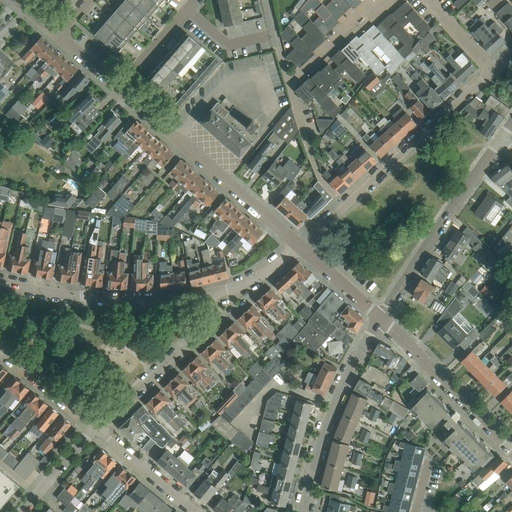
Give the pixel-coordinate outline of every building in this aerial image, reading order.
[(126,19),(136,7),(128,0),(119,0),(113,8),(126,19)] [(149,18),(159,6),(152,0),(142,0),(136,7),(149,18)] [(240,11),(238,0),(221,4),(223,15),(240,11)] [(325,7),(326,7),(319,0),(308,0),(301,9),(305,14),(311,7),(320,16),(315,21),(320,26),(322,24),(329,30),(339,21),(337,19),(325,7)] [(346,0),(331,0),(332,0),(326,7),(325,7),(337,19),(351,5),(346,0)] [(346,0),(351,5),(354,9),(362,1),(361,0),(346,0)] [(467,0),(456,0),(453,3),(458,9),(467,0)] [(407,2),(392,15),(403,28),(403,27),(410,21),(424,37),(431,28),(407,2)] [(504,23),(511,31),(511,5),(509,2),(504,7),(505,8),(498,14),(497,13),(496,13),(505,22),(504,23)] [(138,30),(149,18),(136,7),(126,19),(138,30)] [(115,30),(126,19),(113,8),(103,19),(115,30)] [(327,37),(305,14),(301,9),(294,18),(307,32),(301,38),(300,39),(312,51),(327,37)] [(243,22),(240,11),(223,15),(226,26),(243,22)] [(417,43),(403,27),(403,28),(392,15),(391,14),(381,24),(387,31),(385,33),(389,38),(394,34),(404,45),(398,51),(405,59),(413,48),(417,43)] [(495,22),(488,28),(484,24),(486,23),(481,17),(475,23),(499,49),(506,42),(499,34),(503,31),(495,22)] [(105,43),(115,30),(103,19),(92,32),(105,43)] [(128,41),(138,30),(126,19),(115,30),(128,41)] [(468,29),(491,56),(499,49),(477,25),(475,23),(468,29)] [(430,33),(434,38),(443,30),(437,24),(429,32),(430,33)] [(300,39),(301,38),(288,25),(281,34),(283,40),(287,40),(295,48),(286,56),(287,60),(292,59),(299,67),(314,53),(312,51),(300,39)] [(404,59),(405,59),(398,51),(375,25),(360,39),(371,51),(378,45),(392,61),(385,67),(385,68),(392,75),(404,59)] [(118,54),(128,41),(115,30),(105,43),(118,54)] [(187,33),(178,42),(193,55),(202,46),(187,33)] [(421,40),(430,50),(438,42),(434,38),(430,33),(421,40)] [(41,57),(51,45),(41,37),(23,58),(27,62),(36,53),(41,57)] [(371,51),(360,39),(358,37),(351,43),(350,42),(341,50),(342,50),(342,49),(343,50),(354,62),(361,56),(378,75),(385,68),(385,67),(371,51)] [(413,48),(417,53),(421,50),(426,56),(431,51),(430,50),(421,40),(420,39),(417,43),(413,48)] [(193,55),(178,42),(171,51),(186,64),(193,55)] [(35,82),(60,53),(51,45),(41,57),(46,62),(31,78),(35,82)] [(405,59),(404,59),(408,63),(418,54),(417,53),(413,48),(405,59)] [(477,69),(470,61),(471,59),(464,51),(459,56),(452,48),(448,52),(450,54),(455,59),(470,75),(477,69)] [(366,76),(354,62),(343,50),(342,49),(342,50),(332,59),(338,66),(335,68),(340,73),(345,69),(358,83),(366,76)] [(0,74),(12,61),(0,50),(0,74)] [(186,64),(171,51),(163,60),(178,73),(186,64)] [(50,74),(54,69),(58,72),(69,61),(60,53),(35,82),(32,85),(35,87),(48,73),(50,74)] [(470,75),(455,59),(450,54),(446,58),(456,69),(452,72),(462,83),(470,75)] [(219,61),(216,58),(208,67),(211,70),(219,61)] [(178,73),(163,60),(155,69),(170,82),(178,73)] [(60,91),(79,69),(69,61),(58,72),(64,77),(55,87),(60,91)] [(450,75),(446,78),(432,63),(429,66),(431,68),(452,91),(459,85),(450,75)] [(344,81),(334,70),(328,64),(320,71),(321,72),(335,87),(335,88),(335,89),(344,81)] [(443,100),(430,87),(410,65),(405,70),(421,88),(416,92),(425,103),(432,110),(443,100)] [(203,80),(211,70),(208,67),(200,76),(203,80)] [(452,91),(431,68),(426,72),(439,85),(435,89),(444,99),(452,91)] [(170,82),(155,69),(147,78),(162,92),(170,82)] [(335,87),(321,72),(320,71),(319,70),(311,77),(312,78),(327,95),(327,94),(335,88),(335,87)] [(80,91),(90,79),(82,72),(62,94),(67,99),(77,88),(80,91)] [(381,80),(374,73),(363,83),(370,90),(381,80)] [(429,112),(409,90),(410,89),(397,74),(392,79),(399,86),(397,88),(413,105),(410,108),(421,119),(422,118),(422,119),(426,115),(426,114),(429,112)] [(195,89),(203,80),(200,76),(196,81),(192,86),(195,89)] [(341,110),(327,94),(327,95),(312,78),(311,77),(305,84),(304,83),(295,90),(307,104),(314,97),(334,118),(341,110)] [(0,81),(0,103),(11,91),(0,81)] [(187,98),(195,89),(192,86),(184,95),(187,98)] [(43,90),(32,102),(38,107),(49,96),(43,90)] [(85,113),(90,108),(97,101),(89,93),(67,115),(83,131),(93,121),(85,113)] [(179,107),(187,98),(184,95),(176,104),(179,107)] [(477,96),(469,103),(481,113),(499,126),(505,117),(504,117),(510,109),(491,95),(485,104),(482,101),(482,100),(477,96)] [(235,105),(226,97),(222,102),(231,109),(235,105)] [(253,132),(259,126),(252,120),(247,126),(218,101),(204,117),(202,115),(199,120),(201,121),(200,122),(240,157),(258,136),(253,132)] [(469,103),(463,108),(469,113),(474,117),(475,116),(478,117),(478,118),(484,122),(479,130),(489,139),(493,134),(499,126),(481,113),(469,103)] [(265,157),(280,137),(289,144),(293,138),(299,131),(291,106),(272,130),(274,132),(248,165),(257,172),(263,164),(268,159),(265,157)] [(417,124),(410,116),(401,107),(393,115),(398,121),(408,132),(417,124)] [(11,108),(5,114),(14,123),(20,116),(11,108)] [(344,111),(340,116),(345,120),(349,115),(344,111)] [(58,113),(51,120),(57,127),(64,120),(58,113)] [(100,130),(84,147),(86,149),(91,154),(103,141),(115,128),(122,121),(114,113),(107,121),(104,124),(103,123),(98,129),(100,130)] [(469,113),(465,118),(470,123),(474,117),(469,113)] [(408,132),(398,121),(393,115),(392,116),(397,122),(394,125),(389,120),(388,121),(384,117),(380,121),(389,130),(399,140),(408,132)] [(339,117),(330,128),(332,129),(336,134),(345,125),(339,117)] [(23,118),(17,124),(21,129),(27,122),(23,118)] [(31,120),(24,128),(30,134),(38,127),(31,120)] [(135,140),(146,128),(141,124),(140,125),(136,121),(134,123),(129,120),(115,137),(124,145),(128,148),(132,144),(135,140)] [(399,140),(389,130),(380,121),(376,124),(380,129),(379,129),(384,134),(380,138),(390,148),(399,140)] [(319,126),(321,135),(327,127),(319,127),(319,126)] [(145,149),(155,138),(151,134),(152,133),(146,128),(135,140),(132,144),(128,148),(126,150),(131,155),(140,145),(145,149)] [(332,129),(327,133),(331,138),(336,134),(332,129)] [(48,133),(40,141),(47,148),(55,140),(48,133)] [(390,148),(380,138),(375,143),(366,133),(362,137),(374,149),(381,157),(390,148)] [(81,134),(77,138),(81,143),(85,138),(81,134)] [(148,165),(165,145),(160,140),(159,141),(155,138),(145,149),(149,153),(142,160),(148,165)] [(367,169),(376,161),(361,144),(352,152),(358,158),(367,169)] [(168,162),(174,155),(170,151),(171,150),(165,145),(148,165),(152,169),(159,161),(164,166),(168,162)] [(358,177),(349,166),(348,166),(344,162),(340,158),(332,149),(329,153),(344,170),(339,174),(349,185),(358,177)] [(69,154),(63,161),(69,166),(75,160),(69,154)] [(367,169),(358,158),(349,166),(358,177),(367,169)] [(180,180),(191,168),(186,163),(185,164),(180,160),(170,171),(180,180)] [(291,181),(297,173),(300,169),(289,160),(283,168),(274,161),(262,176),(276,187),(285,176),(291,181)] [(511,171),(506,164),(491,176),(499,187),(500,186),(510,196),(511,198),(511,179),(511,171)] [(190,188),(200,177),(196,173),(196,172),(191,168),(180,180),(177,184),(173,188),(177,191),(179,188),(185,193),(190,188)] [(349,185),(339,174),(330,183),(340,194),(349,185)] [(106,194),(113,200),(129,182),(122,176),(106,194)] [(192,205),(210,184),(205,179),(204,180),(200,177),(190,188),(195,193),(172,220),(167,215),(160,223),(169,226),(173,227),(190,207),(192,205)] [(311,218),(333,198),(318,181),(314,186),(321,192),(310,206),(302,200),(296,206),(308,216),(309,215),(311,218)] [(209,205),(219,194),(215,190),(216,189),(210,184),(192,205),(196,208),(200,203),(203,200),(209,205)] [(296,196),(297,195),(291,191),(293,189),(292,188),(288,185),(272,203),(287,216),(296,206),(302,200),(296,196)] [(1,186),(0,190),(0,194),(10,197),(12,189),(1,186)] [(92,208),(106,194),(99,187),(85,202),(92,208)] [(54,196),(46,205),(75,208),(83,200),(75,200),(68,193),(64,197),(54,196)] [(10,197),(0,194),(0,199),(9,202),(10,197)] [(114,215),(125,216),(126,216),(135,206),(122,195),(106,214),(114,215)] [(489,224),(503,206),(497,201),(489,195),(482,204),(484,206),(477,215),(489,224)] [(218,227),(236,206),(230,202),(229,203),(225,199),(218,207),(216,206),(209,214),(217,220),(214,224),(215,224),(218,227)] [(54,217),(55,208),(44,206),(44,207),(43,212),(42,215),(54,217)] [(234,228),(244,216),(240,212),(241,211),(236,206),(218,227),(223,231),(229,223),(234,228)] [(299,226),(308,216),(296,206),(287,216),(299,226)] [(151,213),(160,222),(164,216),(155,208),(151,213)] [(89,220),(90,212),(79,210),(78,218),(89,220)] [(72,238),(77,213),(68,211),(62,236),(72,238)] [(123,224),(125,216),(114,215),(113,223),(123,224)] [(136,226),(136,219),(135,219),(135,218),(126,216),(125,216),(123,224),(123,226),(134,228),(135,226),(136,226)] [(244,236),(255,223),(249,218),(248,219),(244,216),(234,228),(239,232),(222,250),(225,256),(232,249),(241,239),(243,236),(244,236)] [(146,234),(147,220),(136,219),(136,226),(146,228),(145,234),(146,234)] [(157,240),(158,222),(157,221),(147,220),(146,234),(157,235),(156,240),(157,240)] [(170,241),(169,226),(160,223),(158,222),(157,240),(170,241)] [(253,245),(264,233),(259,229),(260,228),(255,223),(244,236),(253,245)] [(511,225),(501,239),(510,248),(511,246),(511,225)] [(11,229),(3,227),(0,237),(0,267),(2,268),(11,229)] [(96,257),(95,257),(97,245),(100,228),(95,228),(90,240),(88,254),(86,256),(84,269),(83,269),(81,284),(92,285),(96,257)] [(18,272),(28,229),(27,229),(26,233),(19,232),(16,243),(18,243),(15,255),(10,254),(7,269),(18,272)] [(27,258),(29,246),(33,230),(32,230),(28,229),(18,272),(27,274),(31,258),(27,258)] [(196,229),(194,234),(204,239),(206,233),(196,229)] [(460,252),(470,238),(457,230),(442,252),(460,264),(466,256),(460,252)] [(211,234),(204,242),(216,247),(219,244),(221,242),(211,234)] [(489,235),(483,243),(491,249),(497,241),(489,235)] [(236,252),(244,242),(241,239),(232,249),(236,252)] [(42,277),(49,241),(43,240),(42,248),(39,260),(35,259),(34,265),(32,275),(42,277)] [(58,252),(54,251),(53,251),(55,242),(49,241),(42,277),(52,279),(54,269),(55,263),(58,252)] [(473,248),(483,260),(490,252),(479,241),(473,248)] [(97,245),(95,257),(96,257),(92,285),(102,286),(103,277),(105,264),(101,263),(104,246),(97,245)] [(116,288),(120,253),(120,249),(112,248),(111,259),(113,260),(112,271),(108,271),(106,287),(116,288)] [(217,280),(213,264),(209,249),(202,251),(205,266),(201,267),(205,283),(217,280)] [(71,254),(66,281),(77,283),(82,253),(71,251),(71,254)] [(71,254),(70,253),(65,253),(63,265),(59,264),(58,270),(56,280),(66,281),(71,254)] [(125,273),(126,261),(127,254),(120,253),(116,288),(127,289),(128,273),(125,273)] [(143,290),(144,255),(135,255),(134,273),(132,273),(132,289),(143,290)] [(149,273),(150,255),(144,255),(143,290),(153,290),(153,273),(149,273)] [(450,271),(442,267),(444,264),(431,256),(426,265),(446,277),(450,271)] [(205,283),(201,267),(200,267),(199,262),(192,264),(191,259),(187,260),(188,266),(189,271),(190,277),(193,287),(205,283)] [(175,288),(173,273),(172,265),(167,265),(167,261),(159,262),(160,267),(159,268),(161,280),(161,290),(175,288)] [(229,277),(226,265),(225,261),(213,264),(217,280),(229,277)] [(317,278),(312,273),(311,273),(307,269),(307,268),(306,268),(306,269),(300,263),(299,263),(298,263),(294,266),(292,268),(291,270),(286,275),(297,287),(303,282),(307,287),(317,278)] [(446,277),(426,265),(420,274),(429,279),(433,281),(435,279),(442,284),(446,277)] [(187,287),(186,277),(185,272),(173,273),(175,288),(187,287)] [(297,287),(286,275),(275,285),(282,293),(285,290),(289,294),(293,291),(298,296),(302,292),(297,287)] [(461,275),(455,282),(460,286),(461,287),(467,280),(461,275)] [(434,287),(421,279),(414,290),(416,291),(413,296),(429,306),(436,296),(431,293),(434,287)] [(462,287),(473,297),(479,292),(468,281),(462,287)] [(485,284),(480,290),(488,297),(494,291),(485,284)] [(286,304),(282,300),(271,288),(263,295),(282,316),(283,316),(285,319),(289,315),(282,307),(286,304)] [(328,288),(317,301),(321,305),(333,292),(328,288)] [(299,333),(291,342),(314,353),(321,344),(329,335),(330,333),(339,341),(346,332),(348,334),(353,338),(357,333),(363,321),(363,317),(349,305),(333,291),(333,292),(321,305),(317,310),(314,313),(308,320),(308,321),(309,321),(307,324),(299,333)] [(282,316),(263,295),(256,302),(266,314),(270,311),(278,320),(282,316)] [(456,298),(446,310),(454,318),(464,307),(456,298)] [(446,307),(435,300),(431,307),(441,313),(446,307)] [(274,335),(260,320),(263,317),(253,305),(245,312),(264,333),(266,335),(270,339),(274,335)] [(306,305),(299,312),(306,320),(314,313),(306,305)] [(264,333),(245,312),(237,319),(244,327),(248,331),(251,328),(260,337),(264,333)] [(300,317),(292,325),(294,328),(299,333),(307,324),(300,317)] [(467,335),(451,319),(445,325),(438,332),(454,348),(457,345),(459,344),(465,349),(478,336),(480,334),(474,327),(467,335)] [(242,337),(245,334),(234,322),(227,329),(246,350),(249,347),(250,346),(242,337)] [(483,342),(496,329),(490,324),(480,334),(478,336),(483,342)] [(294,328),(285,337),(289,342),(290,343),(291,342),(299,333),(294,328)] [(246,350),(227,329),(219,336),(230,348),(230,347),(231,348),(232,348),(235,346),(246,359),(250,355),(246,350)] [(284,336),(276,345),(281,350),(289,342),(285,337),(284,336)] [(231,355),(223,346),(216,339),(208,347),(227,367),(230,370),(234,366),(227,358),(231,355)] [(289,342),(281,350),(288,356),(294,346),(290,343),(289,342)] [(402,358),(391,352),(393,349),(379,342),(374,352),(387,359),(385,363),(396,369),(398,365),(402,358)] [(276,345),(275,344),(265,353),(272,360),(276,355),(281,350),(276,345)] [(227,367),(208,347),(201,353),(211,365),(214,362),(223,371),(227,367)] [(498,359),(503,354),(500,350),(489,361),(493,364),(498,359)] [(470,370),(481,359),(472,351),(468,354),(461,361),(470,370)] [(272,360),(273,362),(281,369),(288,361),(276,355),(272,360)] [(212,372),(209,368),(198,356),(190,363),(209,384),(213,380),(209,375),(212,372)] [(331,382),(337,368),(325,363),(326,361),(319,358),(317,363),(323,366),(318,376),(331,382)] [(478,379),(489,368),(481,359),(470,370),(478,379)] [(498,359),(493,364),(497,368),(502,363),(498,359)] [(272,378),(281,369),(273,362),(272,360),(263,369),(272,378)] [(259,374),(263,369),(256,362),(248,371),(249,372),(255,378),(259,374)] [(205,387),(209,384),(190,363),(182,370),(197,386),(201,383),(205,387)] [(403,374),(395,382),(397,387),(406,378),(415,370),(411,366),(403,374)] [(498,377),(493,372),(489,368),(478,379),(487,387),(498,377)] [(272,378),(263,369),(259,374),(268,382),(272,378)] [(415,370),(406,378),(410,382),(415,387),(410,392),(414,396),(421,390),(428,383),(418,373),(415,370)] [(186,388),(190,385),(179,373),(171,380),(193,403),(197,400),(186,388)] [(268,382),(259,374),(255,378),(264,387),(268,382)] [(325,395),(331,382),(318,376),(314,374),(310,383),(308,382),(305,388),(312,391),(313,389),(325,395)] [(503,389),(511,379),(511,374),(502,382),(498,377),(487,387),(496,396),(503,389)] [(0,409),(22,383),(14,376),(4,388),(7,391),(0,399),(0,409)] [(264,387),(255,378),(250,383),(259,392),(264,387)] [(385,397),(371,389),(373,386),(368,384),(360,379),(354,389),(363,394),(367,396),(381,404),(380,405),(389,410),(394,401),(385,396),(385,397)] [(193,403),(171,380),(164,387),(175,399),(178,396),(188,408),(193,403)] [(242,392),(246,388),(241,382),(232,391),(238,397),(242,392)] [(0,414),(2,416),(16,399),(19,402),(30,389),(22,383),(0,409),(0,414)] [(259,392),(250,383),(246,388),(255,396),(259,392)] [(255,396),(246,388),(242,392),(251,401),(255,396)] [(451,416),(448,412),(450,410),(427,388),(416,399),(418,401),(411,408),(431,429),(444,416),(447,420),(444,423),(449,428),(452,425),(456,429),(443,441),(473,471),(481,464),(483,466),(494,455),(462,423),(460,424),(456,421),(460,417),(455,412),(451,416)] [(184,423),(168,405),(172,402),(161,390),(153,397),(180,427),(184,423)] [(229,406),(233,401),(238,397),(232,391),(224,400),(229,406)] [(510,410),(511,407),(511,391),(501,401),(510,410)] [(16,428),(41,399),(33,392),(26,400),(22,404),(26,407),(18,416),(18,415),(3,433),(7,437),(15,428),(16,428)] [(251,401),(242,392),(238,397),(247,405),(251,401)] [(280,410),(284,394),(277,392),(267,401),(266,406),(278,409),(280,410)] [(363,410),(367,399),(353,393),(348,404),(363,410)] [(180,427),(153,397),(145,404),(152,412),(156,416),(159,413),(176,431),(180,427)] [(247,405),(238,397),(233,401),(242,410),(247,405)] [(20,432),(32,418),(35,421),(49,405),(41,399),(16,428),(20,432)] [(221,415),(226,410),(229,406),(224,400),(215,409),(221,415)] [(308,417),(311,404),(297,400),(294,413),(308,417)] [(199,401),(194,405),(198,409),(203,405),(199,401)] [(242,410),(233,401),(229,406),(238,414),(242,410)] [(358,421),(363,410),(348,404),(343,415),(358,421)] [(178,441),(160,423),(150,414),(143,406),(132,417),(120,428),(133,441),(144,431),(163,447),(168,443),(172,447),(178,441)] [(238,414),(229,406),(226,410),(234,418),(238,414)] [(275,420),(278,409),(266,406),(263,417),(273,419),(275,420)] [(44,431),(59,414),(50,407),(36,424),(44,431)] [(378,417),(380,411),(372,408),(370,413),(378,417)] [(234,418),(226,410),(221,415),(220,415),(230,423),(234,418)] [(393,412),(388,421),(398,426),(403,418),(393,412)] [(305,430),(308,417),(294,413),(291,426),(305,430)] [(376,422),(378,417),(370,413),(368,419),(376,422)] [(234,427),(230,423),(220,415),(211,424),(226,436),(234,427)] [(354,432),(358,421),(343,415),(339,426),(354,432)] [(47,454),(71,424),(63,417),(48,434),(52,437),(50,440),(48,438),(40,448),(47,454)] [(271,434),(274,422),(272,421),(263,419),(259,431),(271,434)] [(202,432),(211,424),(207,420),(198,428),(202,432)] [(301,442),(305,430),(291,426),(288,439),(301,442)] [(349,443),(354,432),(339,426),(334,437),(349,443)] [(230,440),(239,431),(234,427),(226,436),(230,440)] [(411,429),(405,436),(411,442),(418,436),(411,429)] [(369,438),(371,433),(363,430),(361,435),(369,438)] [(235,444),(244,435),(239,431),(230,440),(232,442),(235,444)] [(274,435),(271,434),(259,431),(256,444),(268,447),(269,442),(273,443),(274,435)] [(240,448),(248,439),(244,435),(235,444),(236,445),(240,448)] [(367,443),(369,438),(361,435),(359,440),(367,443)] [(188,440),(182,438),(180,445),(187,447),(188,440)] [(245,453),(253,443),(248,439),(240,448),(245,453)] [(298,455),(301,442),(288,439),(285,451),(298,455)] [(346,456),(349,445),(333,441),(330,452),(346,456)] [(423,460),(426,448),(400,442),(399,447),(405,449),(403,455),(423,460)] [(86,483),(109,455),(101,449),(91,460),(94,463),(81,479),(86,483)] [(167,470),(177,458),(167,450),(157,461),(167,470)] [(295,467),(298,455),(285,451),(282,464),(295,467)] [(20,463),(8,452),(2,460),(14,470),(20,463)] [(26,480),(40,462),(29,452),(20,463),(14,470),(26,480)] [(343,468),(346,456),(330,452),(327,464),(343,468)] [(103,479),(111,470),(117,462),(109,455),(86,483),(82,487),(87,491),(90,487),(100,476),(103,479)] [(187,467),(190,463),(180,455),(177,458),(167,470),(177,478),(187,467)] [(420,471),(423,460),(403,455),(402,461),(396,460),(394,465),(420,471)] [(500,477),(498,473),(508,463),(500,456),(493,463),(481,475),(479,474),(472,480),(483,491),(500,477)] [(258,464),(259,459),(253,457),(251,465),(256,471),(260,472),(262,465),(258,464)] [(200,462),(192,471),(187,467),(177,478),(187,487),(197,476),(198,477),(202,472),(201,471),(205,466),(200,462)] [(292,480),(295,467),(282,464),(278,477),(292,480)] [(340,479),(343,468),(327,464),(324,475),(340,479)] [(105,499),(129,472),(120,465),(111,476),(115,479),(100,496),(105,500),(105,499)] [(417,483),(420,471),(394,465),(393,470),(399,471),(397,478),(417,483)] [(0,507),(1,508),(2,507),(1,507),(6,501),(5,500),(13,491),(14,492),(19,486),(19,487),(20,486),(0,468),(0,507)] [(228,473),(223,470),(220,474),(214,469),(210,475),(195,493),(206,502),(207,501),(211,505),(219,496),(217,495),(235,473),(231,469),(228,473)] [(112,505),(125,488),(127,490),(136,478),(129,472),(105,499),(112,505)] [(511,487),(511,474),(510,472),(502,479),(511,487)] [(337,491),(340,479),(324,475),(321,487),(337,491)] [(288,493),(292,480),(278,477),(273,476),(270,488),(288,493)] [(414,494),(417,483),(397,478),(396,484),(390,483),(388,488),(414,494)] [(463,479),(458,483),(462,488),(467,483),(463,479)] [(136,509),(150,491),(140,483),(130,495),(127,492),(118,503),(126,509),(130,504),(136,509)] [(285,505),(288,493),(270,488),(258,485),(256,491),(269,494),(267,501),(276,503),(285,505)] [(70,502),(75,496),(65,488),(56,498),(66,506),(70,502)] [(411,505),(414,494),(388,488),(387,493),(393,494),(391,500),(411,505)] [(153,511),(162,502),(150,491),(136,509),(140,511),(153,511)] [(368,491),(364,504),(373,506),(376,492),(368,491)] [(505,492),(500,497),(502,500),(508,495),(505,492)] [(236,510),(243,501),(235,494),(228,502),(223,497),(220,500),(213,508),(217,511),(228,511),(230,509),(233,507),(236,510)] [(456,496),(452,500),(457,505),(461,500),(456,496)] [(490,501),(484,507),(488,511),(494,506),(497,503),(493,498),(493,499),(490,501)] [(356,507),(351,505),(344,504),(338,502),(331,500),(328,511),(329,511),(349,511),(350,511),(355,511),(356,507)] [(388,511),(409,511),(411,505),(391,500),(390,507),(384,505),(382,510),(388,511)] [(235,511),(236,511),(242,511),(250,503),(244,501),(243,501),(236,510),(235,511)] [(77,511),(79,510),(70,502),(66,506),(63,510),(64,511),(77,511)] [(170,511),(172,510),(162,502),(153,511),(170,511)] [(84,503),(79,510),(77,511),(94,511),(84,503)]
